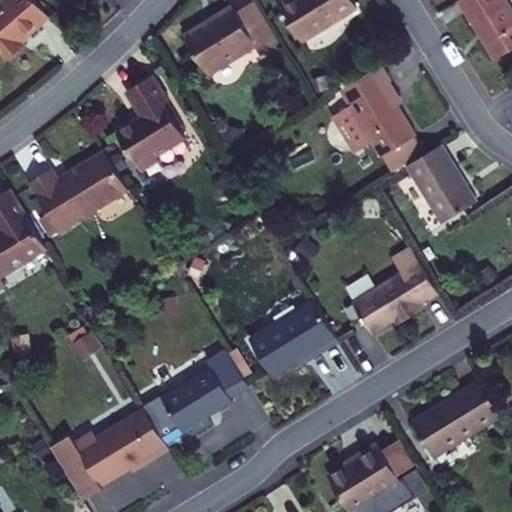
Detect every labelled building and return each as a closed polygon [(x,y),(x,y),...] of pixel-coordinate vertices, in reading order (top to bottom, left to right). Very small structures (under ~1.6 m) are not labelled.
[(33,0),(4,0),(0,4),(0,51),(7,60),(24,46),(21,42),(49,18),(33,0)] [(356,7),(352,0),(276,0),(301,41),(356,7)] [(461,0),(459,2),(495,60),(497,59),(502,68),(511,62),(511,13),(504,0),(461,0)] [(280,45),(253,2),(249,5),(261,27),(275,48),(280,45)] [(205,24),(184,37),(207,74),(253,46),(260,57),(275,48),(261,27),(249,5),(236,13),(233,7),(213,19),(215,22),(207,27),(205,24)] [(343,88),(383,155),(415,135),(385,84),(391,80),(382,65),(343,88)] [(185,135),(164,101),(167,100),(150,73),(125,89),(141,115),(115,131),(140,169),(159,157),(156,152),(185,135)] [(407,166),(442,224),(478,204),(442,146),(407,166)] [(57,179),(51,169),(29,182),(60,232),(128,191),(120,178),(103,150),(57,179)] [(0,288),(4,286),(0,280),(0,277),(46,249),(34,230),(9,190),(0,195),(0,288)] [(421,263),(354,303),(372,333),(395,319),(398,323),(425,308),(421,302),(439,292),(421,263)] [(313,298),(250,337),(271,373),(316,346),(319,350),(338,340),(313,298)] [(153,422),(169,447),(187,437),(188,438),(212,423),(208,417),(233,401),(231,398),(249,387),(226,349),(207,362),(211,368),(163,399),(171,411),(153,422)] [(432,412),(414,423),(434,458),(502,416),(481,380),(436,407),(438,411),(434,413),(432,412)] [(94,434),(76,445),(69,434),(50,445),(83,498),(101,487),(100,485),(138,462),(140,465),(169,447),(153,422),(146,410),(99,440),(94,434)] [(400,481),(396,474),(413,463),(397,435),(379,447),(375,441),(352,455),(354,458),(326,474),(348,511),(376,511),(397,500),(389,487),(400,481)] [(389,487),(397,500),(408,493),(400,481),(389,487)]
